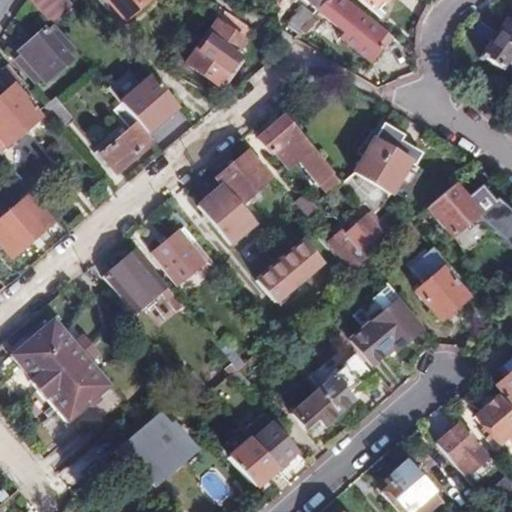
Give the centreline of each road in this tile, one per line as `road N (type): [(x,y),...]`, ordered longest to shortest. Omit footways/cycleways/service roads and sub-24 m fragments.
road 1 (motorway): [(233,511),(107,0)]
road 2 (motorway): [(40,0),(136,511)]
road 3 (residential): [(0,313),(300,50)]
road 4 (residential): [(286,511),(445,372)]
road 5 (residential): [(511,160),(431,101),(434,43),(460,0)]
